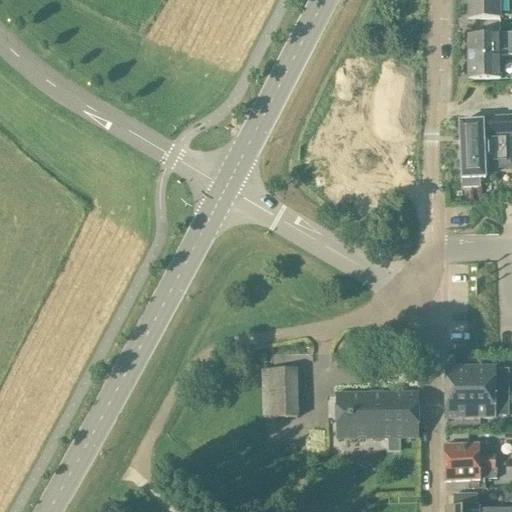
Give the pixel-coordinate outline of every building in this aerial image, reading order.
[(511,0),(466,0),(467,20),(468,20),(500,20),(500,16),(511,16),(511,0)] [(467,57),(467,58),(507,57),(511,57),(511,35),(500,35),(467,35),(467,57)] [(511,57),(507,57),(467,58),(467,78),(467,80),(500,80),(511,79),(511,57)] [(511,118),(493,119),(495,168),(511,167),(511,118)] [(484,168),(495,168),(493,119),(482,119),(482,122),(460,123),(462,181),(462,189),(472,188),(480,188),(480,179),(484,179),(484,168)] [(495,419),(495,368),(446,369),(446,419),(495,419)] [(264,417),(300,417),(300,400),(281,400),(280,385),(264,385),(264,417)] [(336,440),(382,439),(387,439),(387,455),(401,455),(401,439),(419,439),(418,394),(335,395),(336,440)] [(479,455),(478,445),(444,447),(445,482),(480,480),(480,479),(497,479),(497,469),(494,469),(494,455),(479,455)] [(445,511),(478,511),(478,495),(453,495),(454,508),(445,508),(445,511)]
